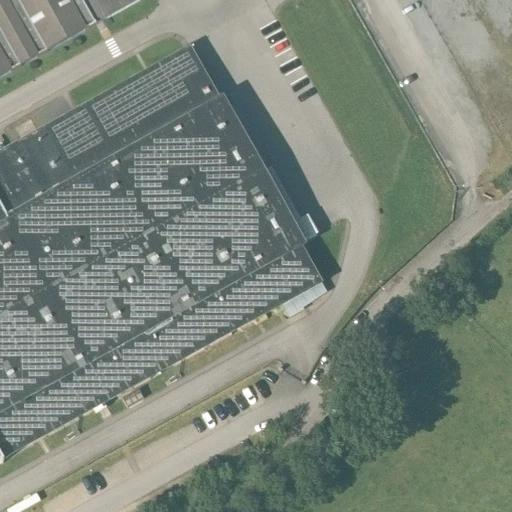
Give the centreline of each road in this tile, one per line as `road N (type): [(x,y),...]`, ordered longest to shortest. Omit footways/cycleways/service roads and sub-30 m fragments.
road 1 (track): [(511,200),(407,294),(321,391)]
road 2 (track): [(321,391),(229,511)]
